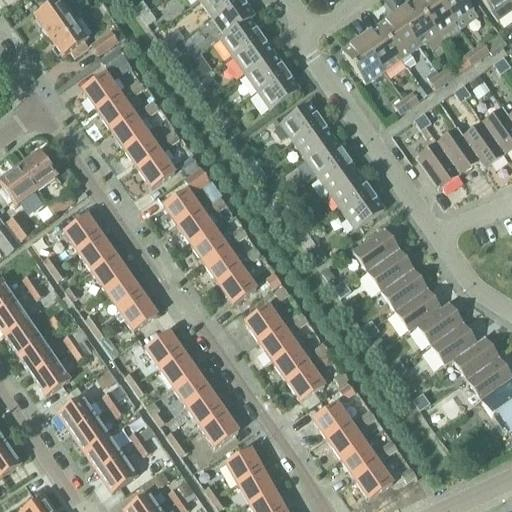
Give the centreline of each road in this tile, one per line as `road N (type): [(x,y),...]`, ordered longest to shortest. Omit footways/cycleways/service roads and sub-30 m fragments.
road 1 (residential): [(324,511),(38,111)]
road 2 (residential): [(436,237),(310,59),(307,35)]
road 3 (residential): [(81,511),(0,394)]
